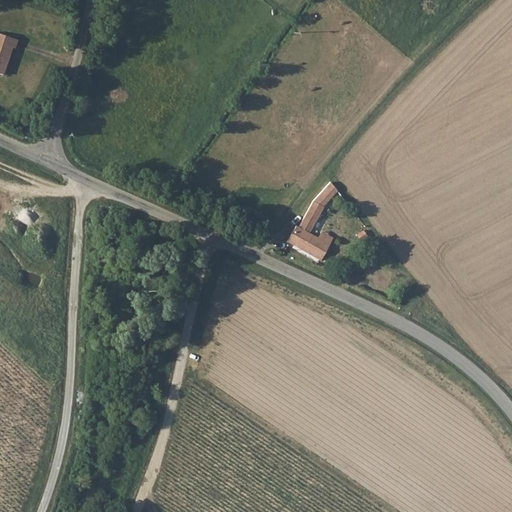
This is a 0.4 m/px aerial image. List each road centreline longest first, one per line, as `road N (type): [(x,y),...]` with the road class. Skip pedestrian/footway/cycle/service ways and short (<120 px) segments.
road 1 (unclassified): [(511,411),(421,333),(44,159)]
road 2 (track): [(40,511),(66,429),(77,205),(90,184)]
road 3 (track): [(209,236),(155,463),(135,511)]
road 4 (unclassified): [(44,159),(93,0)]
